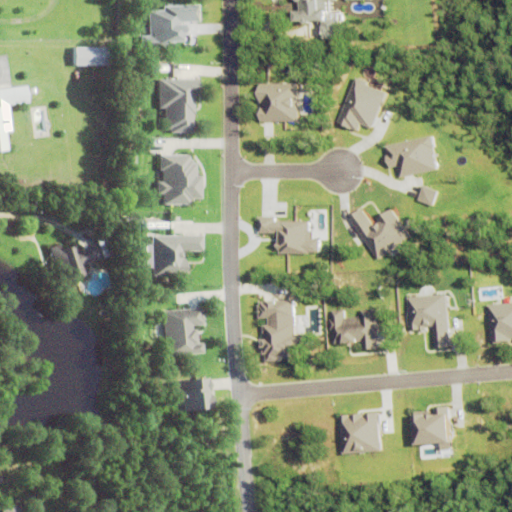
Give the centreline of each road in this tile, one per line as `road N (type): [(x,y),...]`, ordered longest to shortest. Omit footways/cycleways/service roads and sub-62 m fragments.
road 1 (residential): [(247,511),(229,321),(225,0)]
road 2 (residential): [(235,398),(511,372)]
